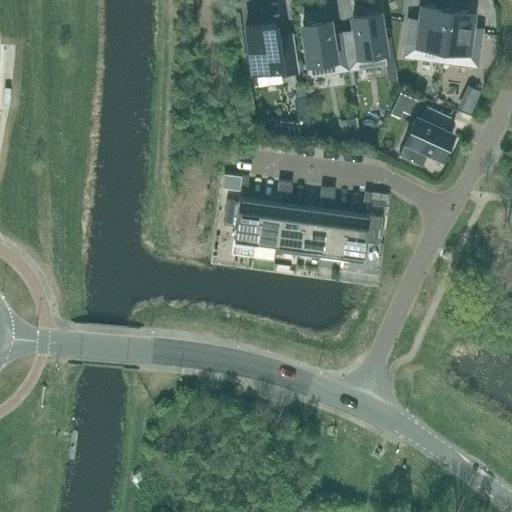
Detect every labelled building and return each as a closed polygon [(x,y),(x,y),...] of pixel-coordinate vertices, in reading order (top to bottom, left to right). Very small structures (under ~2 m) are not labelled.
[(402,55),(439,60),(441,48),(446,8),(422,5),(420,21),(408,19),(402,55)] [(439,60),(454,62),(477,65),(482,29),(469,28),(471,12),(446,8),(441,48),(439,60)] [(355,31),(342,33),(348,69),(385,62),(384,51),(377,11),(352,15),(355,31)] [(348,69),(342,33),(330,35),(327,19),(302,23),(310,75),(348,69)] [(252,71),(267,68),(280,66),(281,73),(296,71),(290,34),(277,36),(275,21),(245,26),(252,71)] [(303,84),(295,85),(296,97),(305,96),(303,84)] [(444,128),(449,117),(427,106),(421,118),(416,115),(405,140),(415,145),(422,148),(441,157),(452,132),(444,128)] [(281,137),(283,136),(286,136),(306,133),(303,117),(278,121),(281,137)] [(247,186),(248,175),(241,174),(240,185),(247,186)] [(284,191),(285,180),(278,179),(277,190),(284,191)] [(285,180),(284,191),(290,192),(292,181),(289,181),(287,181),(285,180)] [(327,197),(328,186),(321,185),(320,196),(327,197)] [(333,198),(335,187),(328,186),(327,197),(333,198)] [(365,191),(363,201),(370,202),(371,192),(365,191)] [(259,200),(238,197),(238,201),(226,199),(223,223),(234,225),(233,237),(255,240),(257,218),(259,200)] [(259,200),(257,218),(255,240),(276,242),(275,250),(276,251),(282,203),(259,200)] [(282,203),(276,251),(298,253),(303,206),(282,203)] [(298,253),(310,255),(319,256),(325,209),(303,206),(298,253)] [(319,256),(330,258),(341,259),(346,211),(325,209),(319,256)] [(382,216),(357,213),(346,211),(341,259),(362,262),(365,241),(379,243),(382,216)]
